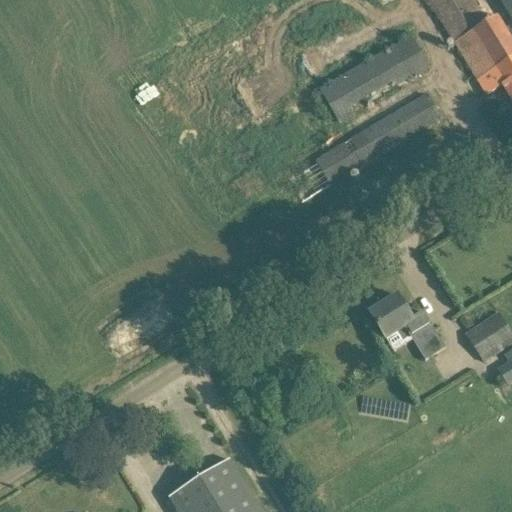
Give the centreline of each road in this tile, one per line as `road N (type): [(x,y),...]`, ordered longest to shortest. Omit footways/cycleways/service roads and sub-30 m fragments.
road 1 (unclassified): [(0,490),(511,182)]
road 2 (track): [(372,36),(349,9),(332,6),(172,76),(204,132)]
